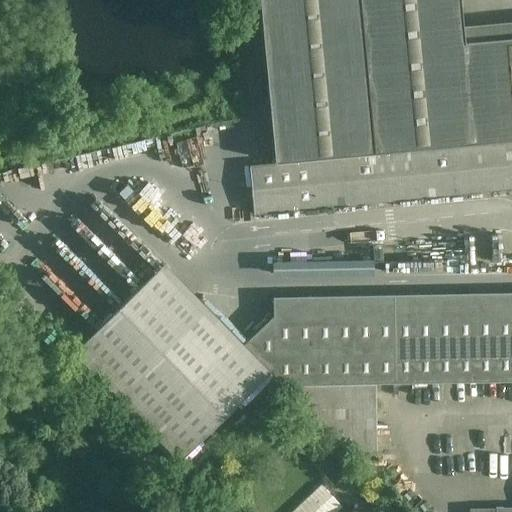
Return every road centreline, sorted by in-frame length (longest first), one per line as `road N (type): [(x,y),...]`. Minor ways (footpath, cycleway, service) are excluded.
road 1 (unknown): [(511,279),(249,286),(228,270),(226,249),(238,232),(261,223),(511,206)]
road 2 (unknown): [(511,399),(341,417)]
